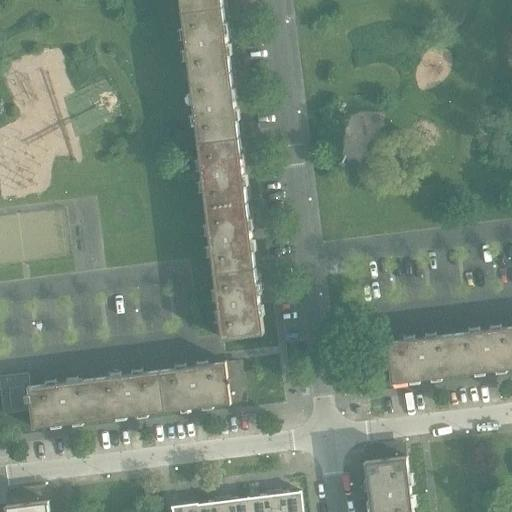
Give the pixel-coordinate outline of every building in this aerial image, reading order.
[(180,0),(182,12),(224,7),(223,0),(180,0)] [(182,12),(190,77),(232,72),(224,7),(182,12)] [(190,77),(199,142),(240,137),(232,72),(190,77)] [(240,137),(199,142),(207,207),(248,202),(240,137)] [(248,202),(207,207),(215,273),(256,267),(248,202)] [(256,267),(215,273),(223,339),(265,334),(256,267)] [(454,334),(459,376),(460,376),(460,375),(511,368),(511,327),(454,334)] [(459,376),(454,334),(453,334),(390,342),(388,342),(393,384),(395,384),(395,383),(458,375),(458,376),(459,376)] [(160,370),(166,412),(230,404),(232,404),(232,403),(233,403),(233,402),(241,401),(242,402),(243,397),(244,392),(245,387),(244,381),(243,376),(242,371),(239,366),(237,361),(236,362),(228,363),(228,362),(226,362),(225,362),(161,370),(160,370)] [(95,378),(101,420),(165,412),(166,412),(160,370),(160,371),(96,378),(95,378)] [(101,420),(95,378),(95,379),(31,387),(31,386),(30,386),(29,373),(0,376),(0,379),(4,414),(33,410),(35,428),(36,428),(100,420),(101,420)] [(415,511),(408,456),(408,457),(408,455),(407,455),(406,448),(406,446),(401,445),(396,444),(391,443),(386,444),(380,445),(375,446),(370,449),(366,451),(366,452),(367,452),(368,460),(366,460),(367,461),(366,462),(366,463),(367,463),(370,490),(369,490),(370,501),(371,501),(372,511),(415,511)] [(50,511),(50,501),(49,501),(49,499),(48,499),(47,492),(48,491),(42,489),(37,488),(32,488),(27,488),(21,489),(16,491),(11,493),(7,496),(8,497),(9,504),(8,504),(8,506),(8,508),(8,511),(50,511)] [(275,491),(277,511),(304,511),(302,491),(301,491),(301,493),(283,495),(282,490),(275,491)] [(277,511),(275,491),(268,491),(268,497),(250,499),(250,498),(251,511),(277,511)] [(223,497),(225,511),(251,511),(250,498),(249,498),(249,499),(231,501),(231,496),(223,497)] [(199,505),(199,511),(225,511),(223,497),(216,498),(217,503),(199,505)]
